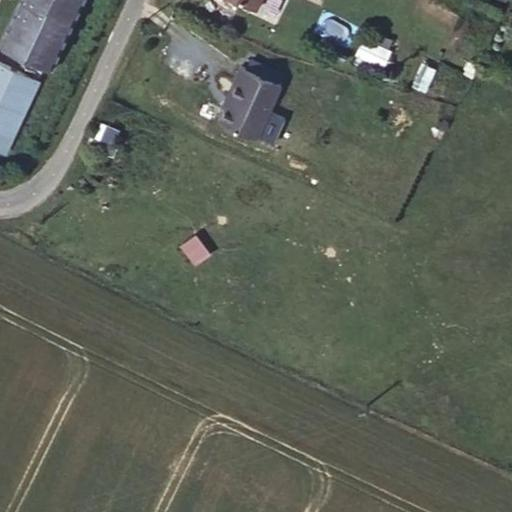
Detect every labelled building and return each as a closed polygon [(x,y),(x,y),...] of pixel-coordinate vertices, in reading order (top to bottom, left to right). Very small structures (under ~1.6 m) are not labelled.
[(0,0),(0,44),(33,61),(62,0),(0,0)] [(225,0),(245,9),(249,0),(225,0)] [(347,41),(369,53),(376,40),(354,28),(347,41)] [(0,61),(0,111),(20,71),(0,61)] [(209,124),(245,138),(268,81),(228,66),(216,95),(219,97),(209,124)]
